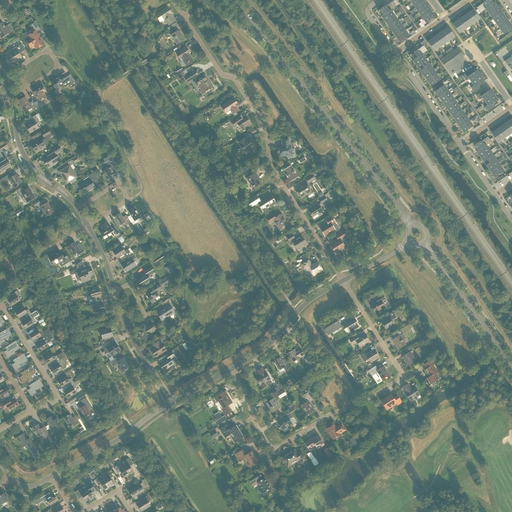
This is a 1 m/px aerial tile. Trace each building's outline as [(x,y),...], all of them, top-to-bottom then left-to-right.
[(486,9),(494,3),(493,2),(493,1),(492,0),(487,0),(476,8),(480,13),(486,9)] [(390,10),(391,10),(396,6),(393,1),(378,11),(382,16),(390,10)] [(428,7),(424,2),(416,8),(419,13),(428,7)] [(489,14),(498,8),(495,4),(495,5),(494,3),(486,9),(489,14)] [(419,13),(423,18),(431,12),(428,7),(419,13)] [(169,25),(175,21),(171,14),(172,14),(168,8),(156,15),(160,21),(165,18),(169,25)] [(500,11),(498,8),(489,14),(493,19),(501,13),(500,12),(500,11)] [(382,16),(386,21),(394,15),(391,10),(390,10),(382,16)] [(470,13),(469,14),(474,22),(480,18),(474,10),(470,13)] [(435,17),(431,12),(423,18),(426,23),(435,17)] [(502,15),(501,13),(493,19),(497,24),(505,18),(503,14),(502,15)] [(467,15),(463,17),(469,26),(474,22),(469,14),(467,15)] [(386,21),(389,26),(398,20),(394,15),(386,21)] [(469,26),(463,17),(460,20),(459,21),(464,29),(469,26)] [(505,18),(497,24),(500,29),(508,23),(507,22),(508,21),(505,18)] [(389,26),(393,31),(401,26),(398,20),(389,26)] [(464,29),(459,21),(457,22),(453,25),(459,33),(464,29)] [(0,34),(2,37),(11,32),(7,26),(5,27),(2,23),(0,24),(0,34)] [(509,25),(508,23),(500,29),(504,34),(511,28),(511,27),(510,24),(509,25)] [(396,37),(405,31),(401,26),(393,31),(396,37)] [(454,36),(448,28),(445,30),(445,31),(444,32),(449,40),(454,36)] [(177,45),(185,39),(179,30),(174,33),(171,30),(165,35),(167,38),(171,36),(177,45)] [(23,34),(27,41),(31,47),(34,45),(36,48),(44,44),(36,31),(29,36),(26,32),(23,34)] [(396,37),(400,42),(408,36),(405,31),(396,37)] [(449,40),(444,32),(442,33),(442,32),(438,35),(444,44),(449,40)] [(444,44),(438,35),(435,38),(433,39),(439,47),(444,44)] [(439,47),(433,39),(432,40),(428,42),(434,51),(439,47)] [(19,54),(25,50),(21,44),(11,50),(13,52),(5,57),(10,64),(22,57),(19,54)] [(422,54),(422,55),(428,51),(424,45),(409,55),(412,59),(413,59),(414,60),(422,54)] [(186,66),(186,64),(187,63),(189,65),(193,62),(188,53),(190,52),(186,47),(181,50),(176,53),(181,61),(180,63),(183,67),(184,67),(186,66)] [(414,62),(417,66),(425,60),(422,55),(422,54),(414,60),(415,62),(414,62)] [(420,69),(421,70),(429,65),(425,60),(417,66),(419,69),(420,69)] [(421,72),(424,76),(432,70),(429,65),(421,70),(422,72),(421,72)] [(186,70),(178,75),(180,79),(185,75),(184,74),(188,72),(186,70)] [(206,92),(212,88),(206,79),(208,79),(205,75),(201,78),(199,75),(200,75),(197,70),(189,75),(192,79),(193,79),(194,82),(196,85),(197,84),(202,92),(201,92),(205,96),(207,94),(206,92)] [(427,79),(428,80),(436,75),(432,70),(424,76),(426,79),(427,79)] [(472,82),(480,76),(476,71),(471,75),(469,72),(463,76),(466,81),(469,79),(472,82)] [(66,83),(67,85),(71,83),(73,86),(76,84),(74,81),(71,82),(65,72),(61,75),(61,74),(55,78),(56,79),(51,82),(56,89),(66,83)] [(431,86),(440,80),(436,75),(428,80),(429,82),(431,86)] [(484,81),(480,76),(472,82),(474,85),(471,88),(474,93),(481,88),(478,85),(484,81)] [(444,85),(435,91),(438,95),(439,96),(447,91),(444,85)] [(41,101),(47,98),(43,92),(46,91),(43,86),(38,89),(39,89),(34,92),(38,100),(34,103),(38,109),(44,106),(41,101)] [(485,101),(494,95),(490,90),(485,94),(482,91),(476,95),(479,100),(483,98),(485,101)] [(447,91),(439,96),(440,98),(442,102),(451,96),(447,91)] [(497,101),(494,95),(485,101),(487,104),(485,107),(488,112),(494,107),(492,104),(497,101)] [(445,105),(447,106),(454,101),(451,96),(442,102),(445,105)] [(33,110),(37,108),(33,101),(29,103),(25,97),(18,101),(25,112),(32,108),(33,110)] [(233,114),(238,110),(234,105),(237,103),(233,98),(221,106),(226,113),(230,110),(233,114)] [(447,108),(450,112),(458,106),(454,101),(447,106),(448,108),(447,108)] [(453,115),(454,117),(462,111),(458,106),(450,112),(452,115),(453,115)] [(454,118),(457,122),(465,116),(462,111),(454,117),(455,118),(454,118)] [(40,122),(36,115),(31,118),(28,120),(27,120),(30,124),(26,126),(30,133),(39,128),(36,124),(40,122)] [(241,129),(251,123),(246,116),(242,119),(240,116),(231,122),(235,127),(238,125),(241,129)] [(460,125),(461,127),(469,121),(465,116),(457,122),(459,126),(460,125)] [(469,121),(461,127),(462,128),(461,129),(464,132),(472,126),(469,121)] [(506,124),(503,127),(509,135),(511,132),(511,128),(508,123),(507,125),(506,124)] [(498,131),(504,139),(509,135),(503,127),(499,129),(500,130),(498,131)] [(44,145),(49,140),(48,139),(50,137),(50,138),(56,134),(52,128),(48,130),(48,129),(42,133),(44,137),(31,145),(36,153),(46,147),(44,145)] [(496,131),(493,134),(499,142),(504,139),(498,131),(497,132),(496,131)] [(478,152),(486,146),(487,146),(495,140),(493,137),(490,139),(488,137),(474,147),(477,150),(478,152)] [(251,152),(257,148),(254,145),(255,144),(251,138),(247,141),(245,138),(239,142),(241,145),(240,145),(244,151),(248,148),(251,152)] [(286,155),(286,159),(296,157),(295,149),(291,150),(291,146),(289,146),(288,138),(282,139),(283,147),(277,148),(278,157),(286,155)] [(62,150),(59,146),(48,153),(50,156),(44,160),(49,168),(60,161),(56,154),(62,150)] [(479,153),(481,157),(490,151),(487,146),(486,146),(478,152),(479,153)] [(485,160),(486,162),(494,156),(490,151),(481,157),(484,161),(485,160)] [(0,152),(0,172),(1,172),(11,165),(7,158),(4,160),(3,158),(0,152)] [(486,164),(489,167),(497,161),(494,156),(486,162),(487,163),(486,164)] [(115,172),(118,170),(113,159),(103,163),(106,168),(105,168),(106,169),(102,171),(107,179),(111,176),(115,173),(115,172)] [(492,170),(493,172),(501,166),(497,161),(489,167),(491,171),(492,170)] [(67,183),(70,181),(71,183),(76,180),(75,178),(77,177),(74,172),(72,169),(75,168),(73,164),(70,166),(69,166),(61,171),(62,172),(62,173),(63,174),(64,174),(65,176),(63,177),(67,183)] [(297,177),(291,166),(284,171),(288,177),(287,178),(289,180),(290,180),(290,181),(297,177)] [(504,171),(501,166),(493,172),(494,173),(493,174),(496,177),(504,171)] [(94,181),(98,179),(94,173),(90,175),(88,176),(91,180),(85,183),(84,182),(79,186),(81,190),(82,190),(84,193),(95,187),(92,181),(93,180),(94,181)] [(254,188),(261,183),(257,177),(258,176),(256,173),(246,178),(250,185),(251,184),(254,188)] [(14,188),(22,183),(17,174),(12,177),(10,174),(2,179),(5,184),(10,180),(14,188)] [(312,193),(311,192),(308,187),(310,186),(309,183),(315,179),(313,175),(306,179),(308,182),(306,183),(296,189),(301,198),(307,194),(309,198),(313,195),(314,194),(313,192),(312,192),(312,193)] [(24,203),(27,204),(29,202),(28,201),(35,197),(29,188),(24,191),(22,187),(16,191),(19,196),(23,194),(24,197),(23,197),(23,200),(24,203)] [(260,203),(265,211),(274,205),(272,202),(273,201),(269,195),(260,201),(256,195),(246,201),(251,208),(260,203)] [(46,216),(53,212),(47,202),(42,206),(40,202),(34,205),(37,211),(41,209),(46,216)] [(317,214),(323,211),(319,204),(309,211),(314,219),(318,216),(317,214)] [(137,219),(140,217),(134,207),(129,211),(132,217),(129,219),(133,225),(139,221),(137,219)] [(125,226),(131,222),(126,215),(123,217),(120,213),(115,217),(120,225),(123,223),(125,226)] [(275,218),(273,214),(266,219),(269,224),(274,221),(280,230),(287,225),(283,219),(284,218),(282,214),(275,218)] [(331,224),(335,222),(332,216),(326,220),(328,224),(321,228),(325,235),(335,229),(331,224)] [(107,235),(110,233),(113,237),(118,233),(115,227),(112,229),(107,222),(101,226),(104,231),(101,233),(103,237),(107,235)] [(344,237),(347,236),(344,231),(336,236),(338,240),(330,245),(336,254),(346,248),(345,246),(346,245),(347,242),(344,237)] [(298,251),(306,245),(301,236),(296,240),(292,234),(286,237),(291,245),(293,243),(298,251)] [(78,256),(85,251),(80,244),(77,246),(74,242),(68,247),(73,255),(76,253),(78,256)] [(126,258),(132,254),(128,249),(125,251),(122,247),(113,252),(117,258),(124,254),(126,258)] [(55,265),(59,263),(61,265),(62,266),(64,264),(65,265),(70,261),(65,253),(62,255),(60,252),(50,258),(55,265)] [(133,254),(132,254),(126,258),(124,259),(126,262),(122,265),(126,272),(137,265),(134,262),(137,261),(133,254)] [(164,259),(162,255),(153,261),(155,265),(164,259)] [(313,275),(322,269),(317,262),(312,266),(309,261),(303,264),(307,271),(309,269),(313,275)] [(89,276),(92,275),(90,271),(89,271),(88,268),(86,269),(85,265),(83,266),(82,263),(76,265),(77,268),(79,268),(80,271),(78,272),(81,279),(82,278),(84,282),(91,280),(89,276)] [(148,276),(154,273),(150,267),(144,272),(146,275),(137,280),(142,287),(151,281),(148,276)] [(171,281),(168,277),(160,283),(162,286),(171,281)] [(154,299),(159,296),(159,295),(160,294),(160,293),(160,292),(160,291),(163,289),(160,284),(157,286),(156,285),(151,289),(152,291),(147,295),(152,303),(156,301),(154,299)] [(90,303),(96,301),(95,297),(101,296),(99,288),(90,290),(92,295),(88,297),(90,303)] [(11,306),(20,300),(17,297),(20,295),(17,291),(11,294),(13,297),(8,300),(11,306)] [(382,301),(386,299),(383,294),(376,299),(378,302),(371,306),(373,309),(373,310),(374,311),(375,312),(385,306),(382,301)] [(162,320),(174,312),(171,307),(174,305),(169,298),(161,303),(164,308),(158,312),(162,320)] [(403,303),(400,299),(393,304),(395,308),(403,303)] [(96,301),(90,303),(91,307),(95,306),(97,313),(105,311),(103,303),(97,305),(96,301)] [(24,307),(15,312),(19,318),(24,315),(26,317),(31,314),(29,309),(26,311),(24,307)] [(27,320),(22,323),(25,328),(34,323),(36,321),(34,318),(33,317),(38,314),(36,311),(31,314),(26,317),(27,320)] [(392,320),(396,317),(393,312),(387,315),(389,319),(382,323),(385,329),(394,324),(392,320)] [(351,332),(359,326),(356,322),(357,322),(356,320),(355,320),(353,317),(342,324),(344,327),(347,326),(351,332)] [(151,333),(156,330),(152,323),(147,326),(146,325),(139,330),(141,332),(140,333),(141,335),(142,335),(145,340),(152,335),(151,333)] [(334,324),(327,328),(330,334),(337,330),(334,324)] [(5,340),(12,335),(8,328),(0,332),(0,345),(0,346),(3,344),(6,342),(5,340)] [(102,345),(107,343),(106,338),(113,336),(111,328),(100,331),(103,339),(100,340),(102,345)] [(48,329),(40,334),(38,330),(30,335),(33,341),(38,338),(40,340),(51,333),(48,329)] [(397,337),(392,340),(394,343),(395,343),(398,349),(405,344),(403,340),(406,338),(403,333),(402,334),(400,331),(395,334),(397,337)] [(51,333),(40,340),(41,343),(36,346),(39,351),(48,346),(46,343),(53,338),(51,333)] [(360,347),(369,341),(365,334),(358,338),(356,335),(350,339),(353,345),(357,342),(360,347)] [(160,340),(158,338),(151,343),(154,348),(151,350),(155,357),(166,350),(162,343),(161,344),(159,341),(160,340)] [(12,353),(20,348),(16,341),(8,346),(5,347),(7,350),(4,352),(8,359),(14,355),(12,353)] [(107,343),(102,345),(107,354),(109,352),(112,356),(120,350),(116,344),(110,347),(107,343)] [(410,352),(413,350),(411,347),(406,350),(408,353),(403,356),(409,366),(416,361),(410,352)] [(299,357),(304,355),(301,349),(298,351),(296,352),(295,349),(288,353),(289,356),(289,357),(290,356),(293,362),(300,358),(299,357)] [(370,362),(379,357),(375,350),(371,352),(369,350),(360,355),(364,361),(368,359),(370,362)] [(176,367),(174,364),(171,359),(175,357),(172,351),(166,355),(168,358),(159,364),(165,373),(176,367)] [(52,353),(44,358),(47,364),(52,361),(54,363),(60,360),(64,357),(65,356),(63,353),(62,352),(57,356),(57,355),(54,357),(52,353)] [(20,365),(28,361),(24,354),(13,360),(15,363),(12,365),(16,371),(22,368),(20,365)] [(56,366),(50,369),(54,374),(62,369),(62,370),(66,368),(67,362),(64,357),(60,360),(54,363),(56,366)] [(117,358),(110,362),(114,367),(119,364),(121,368),(119,369),(122,374),(126,371),(125,369),(130,366),(127,361),(126,362),(123,357),(118,360),(117,358)] [(285,370),(290,367),(285,359),(282,360),(280,357),(273,361),(278,370),(283,367),(285,370)] [(429,377),(427,378),(431,384),(439,379),(436,373),(437,372),(433,365),(434,364),(432,360),(424,365),(426,369),(424,370),(429,377)] [(36,373),(32,366),(21,373),(23,376),(20,378),(24,384),(28,381),(29,382),(33,380),(31,376),(36,373)] [(375,376),(376,378),(377,378),(377,379),(378,379),(379,379),(381,378),(382,380),(389,376),(385,369),(386,369),(384,366),(378,369),(376,366),(369,370),(372,375),(375,376)] [(256,371),(259,376),(256,378),(260,385),(261,385),(263,389),(267,386),(265,382),(270,379),(266,372),(265,373),(262,368),(256,371)] [(68,386),(74,383),(71,378),(69,380),(66,376),(58,381),(61,387),(67,384),(68,386)] [(36,391),(44,386),(39,379),(29,386),(30,389),(28,390),(32,397),(37,393),(36,391)] [(74,383),(68,386),(70,389),(64,392),(68,397),(76,392),(74,388),(77,387),(75,385),(82,381),(80,379),(74,383)] [(417,399),(421,397),(415,388),(411,390),(408,384),(403,387),(406,393),(410,400),(416,396),(417,399)] [(0,387),(0,394),(2,398),(4,396),(5,398),(10,395),(9,394),(11,392),(8,387),(3,390),(1,387),(0,387)] [(279,398),(286,394),(283,389),(276,393),(279,398)] [(217,402),(218,401),(222,408),(221,409),(225,416),(231,412),(227,406),(232,403),(225,391),(214,398),(217,402)] [(312,400),(307,393),(302,396),(306,402),(301,405),(307,414),(314,410),(309,402),(312,400)] [(398,405),(402,403),(397,395),(393,397),(391,394),(381,400),(387,409),(397,403),(398,405)] [(92,407),(86,397),(81,401),(82,403),(84,403),(85,405),(80,408),(84,416),(81,418),(84,422),(90,418),(88,415),(89,415),(91,413),(88,410),(92,407)] [(272,412),(279,408),(273,398),(266,403),(268,407),(269,407),(272,412)] [(7,401),(2,404),(5,408),(3,409),(6,414),(10,411),(10,410),(19,405),(15,399),(11,402),(9,399),(7,401)] [(284,419),(279,422),(283,429),(291,424),(292,425),(295,423),(292,418),(288,412),(282,416),(284,419)] [(219,413),(215,415),(218,421),(215,422),(218,426),(223,423),(221,419),(222,418),(219,413)] [(64,418),(69,426),(72,425),(74,426),(79,423),(76,418),(73,419),(70,414),(68,416),(68,415),(65,417),(64,418)] [(52,416),(46,420),(51,428),(54,426),(56,429),(61,426),(57,419),(55,421),(52,416)] [(44,427),(41,429),(38,424),(32,428),(34,432),(37,437),(41,435),(43,439),(49,435),(44,427)] [(234,443),(243,437),(236,425),(231,428),(228,424),(220,429),(225,438),(231,433),(233,437),(232,438),(234,443)] [(339,434),(345,430),(341,424),(336,428),(333,424),(326,429),(333,439),(340,435),(339,434)] [(29,447),(34,445),(30,438),(27,440),(23,434),(17,437),(23,447),(27,444),(29,447)] [(316,439),(314,436),(305,442),(310,450),(315,446),(317,449),(324,444),(319,436),(316,439)] [(324,451),(329,458),(334,455),(329,447),(324,451)] [(249,468),(258,461),(252,451),(248,453),(245,448),(236,453),(240,460),(243,459),(249,468)] [(301,463),(307,460),(301,451),(297,454),(294,449),(282,457),(288,467),(299,460),(301,463)] [(311,452),(307,454),(315,466),(318,464),(311,452)] [(124,466),(129,475),(134,472),(130,466),(133,464),(129,458),(124,461),(126,464),(124,466)] [(129,475),(124,466),(121,468),(119,465),(114,468),(118,473),(120,472),(124,478),(129,475)] [(104,478),(110,487),(114,484),(111,478),(113,476),(110,470),(105,473),(107,477),(104,478)] [(265,477),(262,479),(261,478),(262,477),(259,472),(248,479),(251,484),(252,484),(253,485),(258,483),(264,493),(271,488),(267,482),(268,481),(265,477)] [(110,487),(104,478),(102,480),(100,477),(95,480),(99,485),(101,484),(105,490),(110,487)] [(145,487),(148,485),(145,479),(142,481),(143,483),(140,484),(129,491),(133,498),(144,491),(141,486),(144,485),(145,487)] [(85,490),(90,499),(95,496),(92,492),(96,490),(91,482),(86,485),(88,489),(85,490)] [(85,490),(83,487),(75,492),(79,499),(82,497),(86,502),(90,499),(85,490)] [(0,507),(3,506),(2,504),(7,501),(10,505),(13,503),(10,498),(9,499),(6,492),(0,495),(0,507)] [(39,503),(44,500),(45,502),(47,501),(50,505),(58,500),(54,494),(49,497),(47,494),(37,500),(39,503)] [(148,502),(151,500),(148,495),(142,498),(144,501),(137,505),(141,511),(150,506),(148,502)]
